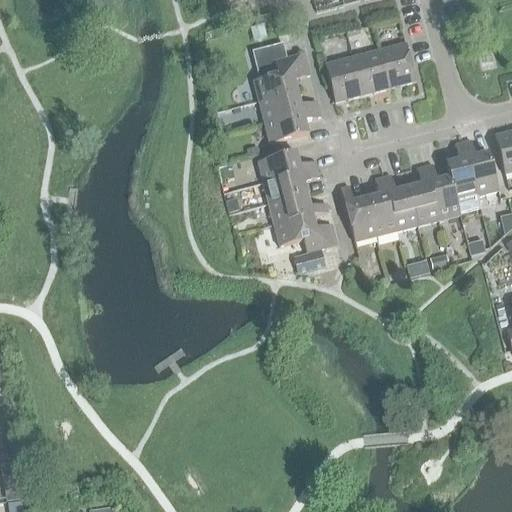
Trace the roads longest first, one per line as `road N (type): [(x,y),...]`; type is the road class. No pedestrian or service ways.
road 1 (residential): [(345,259),(325,177),(348,171),(343,151),(459,122)]
road 2 (residential): [(459,122),(428,0)]
